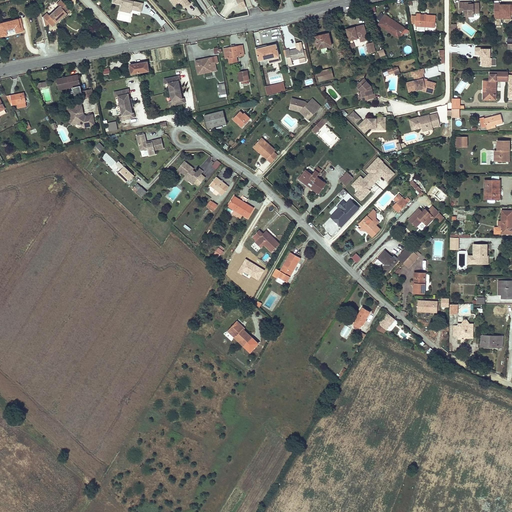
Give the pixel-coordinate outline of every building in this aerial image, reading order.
[(134,1),(134,0),(114,0),(114,2),(122,4),(121,8),(132,10),(132,9),(142,11),(144,3),(134,1)] [(185,8),(191,4),(187,0),(169,0),(169,1),(174,7),(180,2),(185,8)] [(236,0),(239,8),(246,6),(243,0),(236,0)] [(511,2),(494,2),(494,18),(511,18),(511,15),(511,2)] [(65,3),(61,7),(59,5),(48,14),(56,23),(71,9),(65,3)] [(471,7),(471,5),(462,5),(462,16),(467,16),(468,16),(471,16),(471,17),(477,17),(477,16),(483,16),(483,6),(477,6),(477,7),(475,7),(471,7)] [(8,35),(24,31),(21,16),(0,21),(0,36),(9,35),(8,35)] [(420,28),(439,29),(440,18),(421,16),(420,28)] [(401,25),(390,17),(383,27),(400,40),(406,31),(400,27),(401,25)] [(400,27),(406,31),(400,40),(403,41),(409,31),(401,25),(400,27)] [(363,40),(364,44),(371,42),(368,27),(351,31),(354,42),(363,40)] [(324,49),(336,46),(333,33),(321,36),(324,49)] [(280,60),(276,43),(256,47),(258,59),(269,57),(270,63),(280,60)] [(237,56),(244,54),(242,44),(224,48),(226,58),(228,58),(237,56)] [(373,57),(380,56),(377,46),(371,47),(373,57)] [(289,51),(290,52),(292,63),(293,66),(293,67),(298,66),(297,62),(308,59),(309,61),(312,61),(310,54),(309,54),(307,48),(294,51),(294,50),(289,51)] [(490,58),(490,49),(482,49),(482,48),(475,48),(475,55),(480,55),(482,55),(482,59),(482,66),(491,66),(491,58),(490,58)] [(199,73),(217,69),(216,63),(212,64),(211,58),(196,61),(199,73)] [(132,73),(150,70),(148,61),(130,64),(132,73)] [(423,68),(411,72),(412,77),(414,76),(417,76),(423,74),(425,74),(423,68)] [(247,70),(238,72),(239,82),(243,81),(243,83),(249,82),(247,70)] [(325,83),(339,80),(337,71),(323,74),(325,83)] [(496,100),(496,81),(508,81),(508,71),(490,71),(490,76),(492,76),(492,80),(489,80),(485,80),(485,92),(484,92),(484,99),(496,100)] [(57,78),(60,89),(80,85),(78,74),(57,78)] [(180,80),(179,75),(164,78),(165,83),(168,83),(172,100),(169,101),(170,105),(185,102),(184,97),(182,98),(179,80),(180,80)] [(281,75),(269,77),(271,83),(282,81),(281,75)] [(372,89),(371,86),(364,78),(356,86),(361,92),(363,96),(361,97),(362,101),(376,98),(375,94),(373,94),(372,89)] [(427,81),(423,80),(423,79),(415,81),(406,83),(408,92),(416,90),(425,87),(429,89),(429,90),(434,91),(436,83),(427,81)] [(129,88),(114,91),(115,96),(118,96),(122,114),(119,115),(120,120),(135,117),(134,112),(133,112),(132,107),(130,99),(129,93),(130,93),(129,88)] [(27,103),(25,92),(7,96),(12,105),(17,104),(18,108),(27,105),(26,103),(27,103)] [(85,94),(87,102),(97,99),(95,92),(85,94)] [(307,103),(305,102),(292,98),(289,109),(300,111),(300,112),(301,111),(302,112),(301,113),(305,117),(308,114),(310,114),(314,110),(316,112),(319,109),(310,101),(307,103)] [(321,107),(312,98),(310,101),(319,109),(321,107)] [(460,106),(460,99),(452,99),(452,103),(452,109),(459,109),(464,109),(464,106),(460,106)] [(88,118),(86,107),(71,110),(72,118),(74,118),(75,124),(74,124),(74,126),(78,128),(82,127),(84,128),(86,128),(90,130),(100,128),(97,117),(91,119),(88,118)] [(226,123),(222,110),(204,115),(207,127),(226,123)] [(316,112),(314,110),(310,114),(308,114),(305,117),(308,120),(316,112)] [(249,120),(240,111),(233,119),(242,128),(249,120)] [(361,119),(356,114),(351,119),(356,124),(361,119)] [(437,114),(430,115),(429,115),(422,117),(421,118),(420,119),(419,117),(409,119),(412,130),(422,127),(422,128),(432,126),(432,127),(440,125),(437,114)] [(500,114),(484,119),(484,117),(480,118),(482,127),(486,126),(486,127),(495,125),(503,123),(500,114)] [(328,121),(324,117),(312,129),(316,133),(328,121)] [(385,117),(376,117),(376,119),(376,121),(373,121),(373,118),(366,118),(361,123),(362,124),(359,127),(365,133),(369,128),(369,126),(371,126),(371,128),(382,128),(382,124),(385,124),(385,117)] [(116,121),(108,123),(110,131),(118,129),(116,121)] [(161,139),(152,141),(152,142),(147,144),(146,142),(144,134),(137,136),(141,150),(148,149),(149,156),(155,154),(155,150),(164,148),(161,139)] [(467,137),(456,136),(456,147),(467,147),(467,137)] [(275,151),(261,138),(255,145),(263,152),(261,154),(272,163),(278,156),(274,152),(275,151)] [(509,151),(509,140),(497,140),(497,150),(497,162),(506,162),(506,151),(509,151)] [(263,152),(255,145),(254,147),(261,154),(263,152)] [(369,191),(367,189),(381,174),(388,180),(395,173),(383,162),(384,161),(378,156),(365,169),(369,172),(363,178),(360,175),(351,185),(356,188),(356,193),(355,194),(361,200),(369,191)] [(192,168),(184,161),(178,169),(185,175),(190,179),(189,181),(193,184),(194,182),(201,174),(203,172),(199,168),(196,172),(193,170),(191,169),(192,168)] [(135,175),(125,165),(118,173),(127,181),(129,179),(131,180),(135,175)] [(320,173),(316,170),(312,175),(306,170),(302,175),(307,179),(305,181),(309,184),(311,182),(314,184),(311,189),(319,194),(326,184),(317,177),(320,173)] [(353,177),(347,172),(340,180),(346,185),(353,177)] [(205,178),(201,174),(194,182),(199,186),(205,178)] [(307,179),(302,175),(299,179),(311,189),(314,184),(311,182),(309,184),(305,181),(307,179)] [(229,187),(216,177),(210,185),(222,195),(229,187)] [(500,193),(500,180),(485,180),(484,199),(500,199),(500,194),(498,194),(498,193),(500,193)] [(421,190),(412,181),(409,183),(421,195),(423,194),(420,191),(421,190)] [(147,191),(138,184),(136,186),(139,189),(137,192),(143,196),(147,191)] [(338,194),(346,202),(352,197),(344,189),(338,194)] [(405,201),(399,194),(394,200),(397,202),(393,207),(399,213),(400,211),(402,209),(405,206),(410,201),(407,198),(405,201)] [(245,204),(239,200),(240,199),(234,196),(228,206),(248,218),(254,208),(245,203),(245,204)] [(351,201),(350,200),(341,209),(342,211),(351,201)] [(358,208),(351,201),(342,211),(341,209),(339,208),(331,216),(341,226),(358,208)] [(444,218),(432,206),(428,211),(430,213),(440,222),(444,218)] [(427,211),(425,210),(422,213),(419,209),(409,219),(417,227),(422,221),(424,219),(430,213),(428,211),(427,211)] [(511,210),(502,211),(502,221),(499,221),(498,227),(495,227),(495,233),(511,233),(511,210)] [(375,219),(370,213),(363,221),(364,222),(361,225),(367,230),(367,229),(368,230),(367,231),(373,237),(380,230),(377,226),(376,226),(379,222),(375,219)] [(367,230),(361,225),(364,222),(363,221),(359,224),(363,228),(361,231),(367,231),(368,230),(367,229),(367,230)] [(271,239),(264,233),(264,232),(263,234),(259,230),(253,237),(256,241),(255,242),(261,247),(264,244),(272,252),(280,244),(273,238),(271,239)] [(273,238),(266,231),(264,233),(271,239),(273,238)] [(458,250),(459,238),(450,238),(450,249),(458,250)] [(487,256),(487,245),(474,244),(474,256),(472,256),(472,263),(485,264),(485,256),(487,256)] [(223,251),(219,247),(214,254),(218,257),(223,251)] [(413,252),(408,247),(397,258),(399,260),(403,263),(413,252)] [(421,255),(415,250),(413,252),(403,263),(409,268),(421,255)] [(397,262),(385,251),(374,263),(387,274),(397,262)] [(300,258),(291,253),(280,271),(276,269),(272,275),(278,278),(279,277),(285,280),(287,276),(290,277),(300,258)] [(356,253),(352,257),(357,262),(361,258),(356,253)] [(424,293),(425,273),(414,273),(414,281),(414,284),(414,285),(413,293),(424,293)] [(511,291),(511,280),(501,280),(501,295),(501,299),(511,298),(511,294),(510,295),(510,292),(511,291)] [(441,298),(441,307),(449,307),(449,298),(441,298)] [(437,301),(418,300),(417,311),(436,312),(437,301)] [(370,312),(363,307),(355,320),(354,319),(351,324),(355,326),(359,328),(360,329),(370,312)] [(395,320),(387,313),(378,323),(379,324),(376,329),(384,333),(387,330),(392,324),(395,320)] [(244,330),(243,329),(242,330),(240,328),(242,326),(237,321),(228,331),(244,346),(252,338),(244,330)] [(473,338),(473,324),(469,324),(468,324),(467,325),(464,325),(463,324),(461,324),(458,324),(458,326),(458,338),(462,338),(462,337),(464,337),(464,338),(466,338),(473,338)] [(365,335),(361,332),(356,341),(360,344),(365,335)] [(502,336),(485,335),(485,333),(482,333),(482,335),(481,335),(481,346),(492,347),(492,346),(498,346),(498,347),(502,347),(502,336)]
